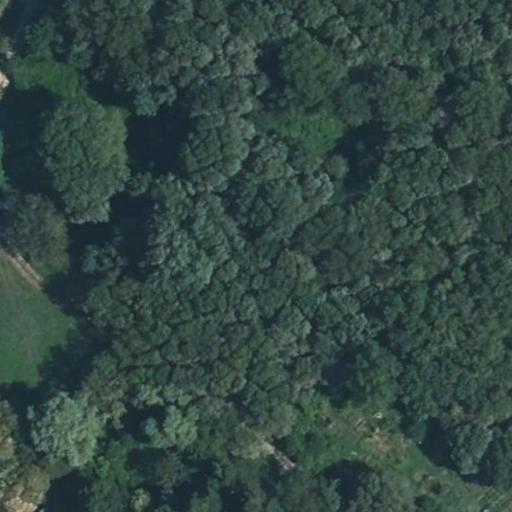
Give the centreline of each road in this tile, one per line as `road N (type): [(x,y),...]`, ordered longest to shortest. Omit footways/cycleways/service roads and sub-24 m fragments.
road 1 (track): [(0,229),(51,285),(245,419),(345,511)]
road 2 (track): [(192,0),(511,251)]
road 3 (track): [(0,111),(50,0)]
